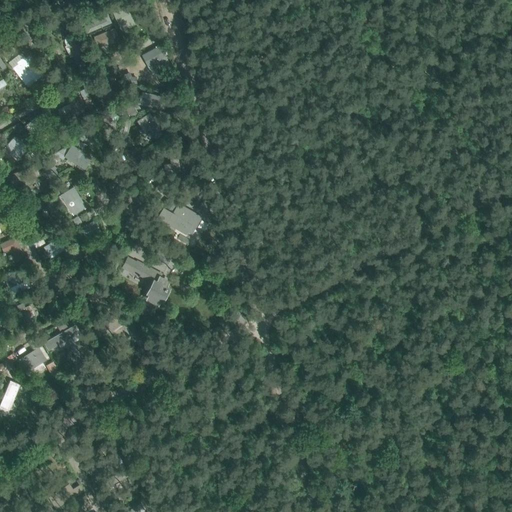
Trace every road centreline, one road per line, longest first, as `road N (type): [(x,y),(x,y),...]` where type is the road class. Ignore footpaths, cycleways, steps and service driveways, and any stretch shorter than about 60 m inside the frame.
road 1 (unclassified): [(314,511),(259,320),(0,459)]
road 2 (track): [(162,0),(259,320)]
road 3 (track): [(511,175),(270,306),(259,320)]
